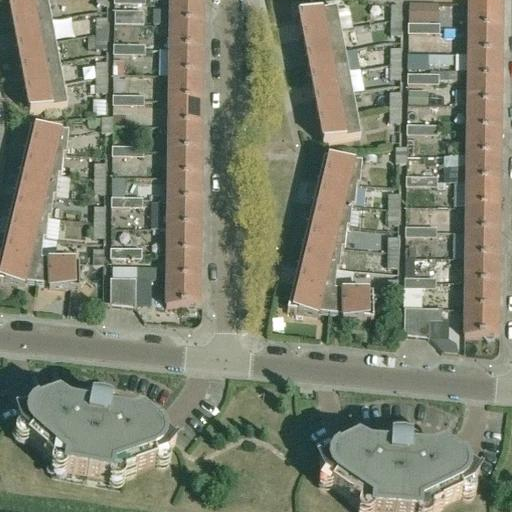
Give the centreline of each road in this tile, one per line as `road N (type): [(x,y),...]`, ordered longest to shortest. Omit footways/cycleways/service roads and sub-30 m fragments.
road 1 (residential): [(220,362),(227,316),(224,0)]
road 2 (residential): [(511,391),(220,362)]
road 3 (residential): [(220,362),(0,341)]
